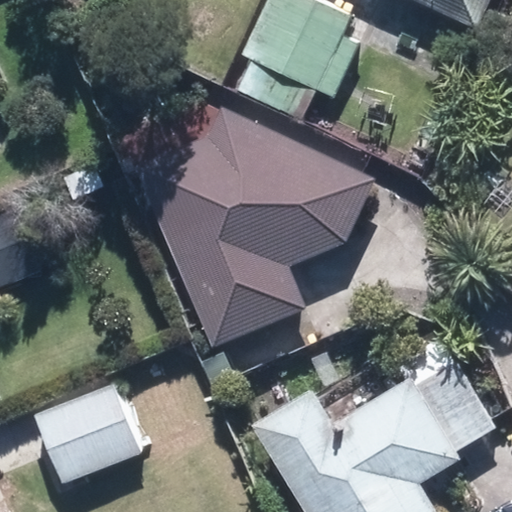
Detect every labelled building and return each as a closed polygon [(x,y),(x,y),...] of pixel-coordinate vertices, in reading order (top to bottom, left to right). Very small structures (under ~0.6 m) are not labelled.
[(343,0),(284,0),(251,74),(322,106),(366,10),(343,0)] [(464,0),(496,15),(502,0),(464,0)] [(326,302),(308,259),(330,250),(363,235),(392,174),(240,102),(226,130),(158,159),(234,340),(326,302)] [(0,273),(51,253),(30,201),(0,213),(0,273)] [(331,383),(274,418),(333,511),(461,511),(438,475),(479,450),(475,443),(511,419),(511,410),(477,354),(436,380),(430,372),(353,419),(331,383)] [(132,380),(55,410),(64,431),(81,475),(158,445),(132,380)] [(0,511),(9,511),(0,489),(0,511)]
